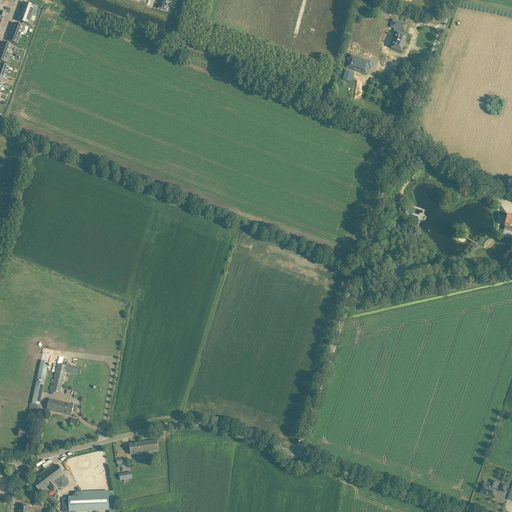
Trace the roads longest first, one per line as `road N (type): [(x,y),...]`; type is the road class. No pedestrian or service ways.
road 1 (unclassified): [(295,455),(451,0)]
road 2 (unclassified): [(295,455),(179,423),(19,461)]
road 3 (unclassified): [(453,511),(295,455)]
